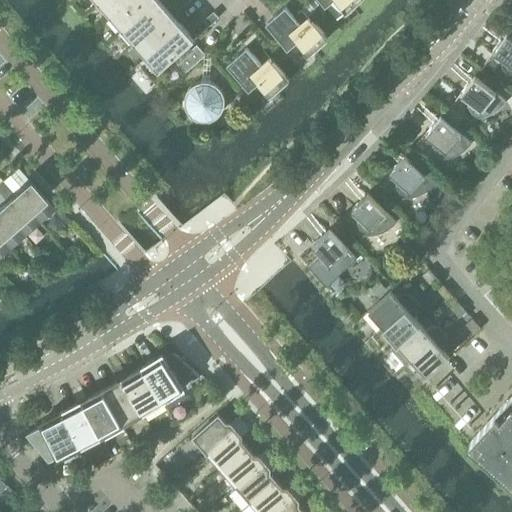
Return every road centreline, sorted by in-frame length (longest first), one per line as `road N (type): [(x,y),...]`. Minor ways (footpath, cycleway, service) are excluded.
road 1 (tertiary): [(398,511),(204,277)]
road 2 (tertiary): [(175,296),(379,511)]
road 3 (tertiary): [(189,255),(0,37)]
road 4 (residential): [(511,346),(435,250),(511,148)]
road 5 (tertiary): [(270,209),(438,37)]
road 6 (tertiary): [(0,105),(154,277)]
